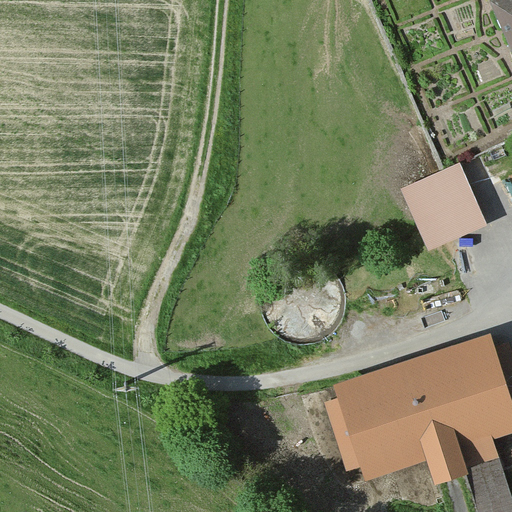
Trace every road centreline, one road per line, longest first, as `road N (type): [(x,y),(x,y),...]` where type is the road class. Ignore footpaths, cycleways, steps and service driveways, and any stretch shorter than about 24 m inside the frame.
road 1 (track): [(144,372),(148,313),(193,209),(213,110),(221,0)]
road 2 (residential): [(0,311),(160,377),(293,377)]
